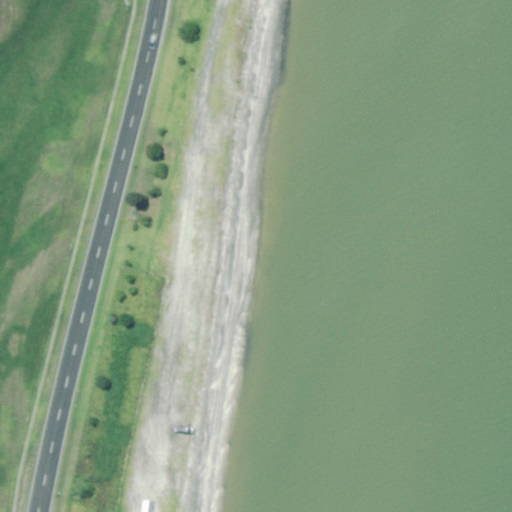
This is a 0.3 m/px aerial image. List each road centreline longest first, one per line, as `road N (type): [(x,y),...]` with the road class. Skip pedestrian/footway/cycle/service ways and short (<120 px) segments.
road 1 (secondary): [(154,0),(40,511)]
road 2 (track): [(232,0),(198,138),(189,259),(148,511)]
